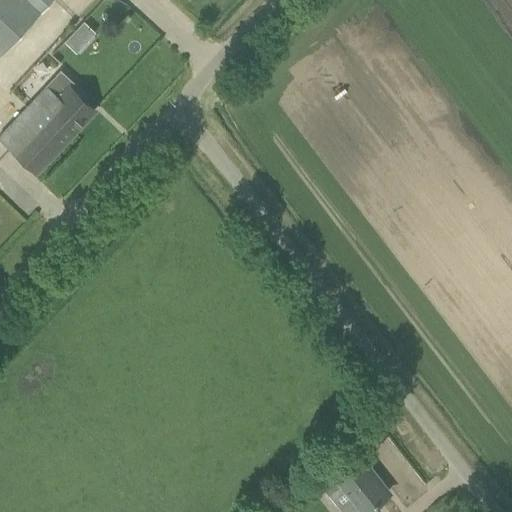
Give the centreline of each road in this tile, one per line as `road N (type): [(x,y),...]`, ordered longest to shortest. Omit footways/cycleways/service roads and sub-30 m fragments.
road 1 (unclassified): [(495,511),(181,110)]
road 2 (unclassified): [(0,300),(181,110)]
road 3 (unclassified): [(181,110),(278,0)]
